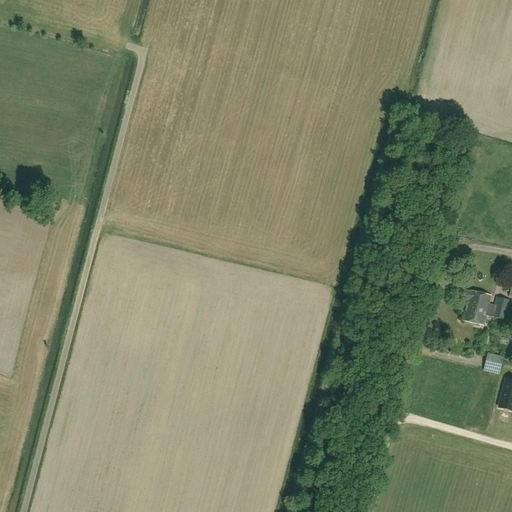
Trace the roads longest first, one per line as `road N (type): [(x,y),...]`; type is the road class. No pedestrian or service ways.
road 1 (track): [(144,50),(24,511)]
road 2 (unclassified): [(372,511),(418,351)]
